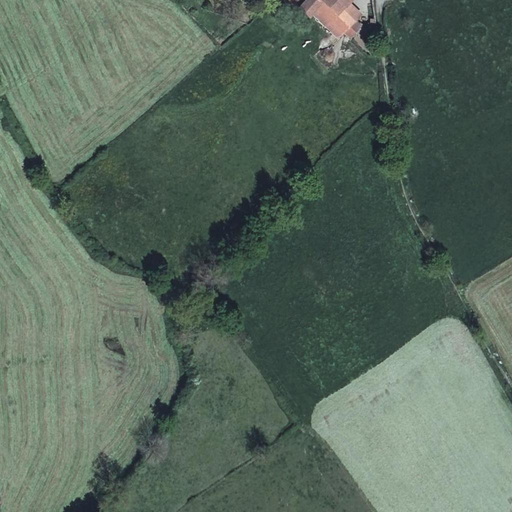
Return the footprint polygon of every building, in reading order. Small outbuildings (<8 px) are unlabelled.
[(311,13),(322,1),(321,0),(304,0),(298,8),(308,16),(311,13)] [(348,2),(349,0),(321,0),(322,1),(335,14),(336,13),(343,7),(348,2)] [(349,26),(336,13),(335,14),(322,1),(311,13),(337,37),(343,31),(349,26)] [(360,14),(348,2),(343,7),(336,13),(349,26),(354,20),(360,14)] [(350,37),(360,26),(354,20),(349,26),(343,31),(350,37)]
